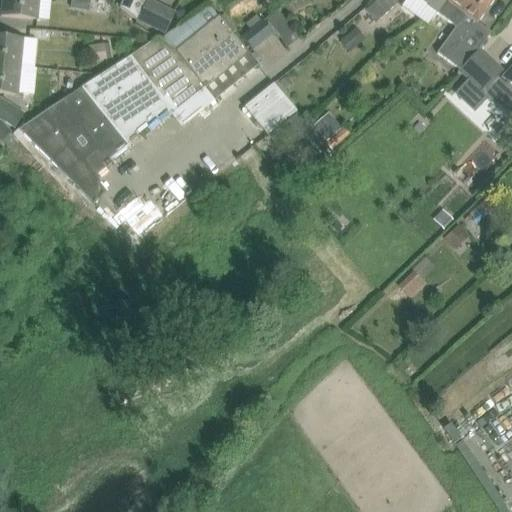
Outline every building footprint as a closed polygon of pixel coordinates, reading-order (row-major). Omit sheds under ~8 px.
[(38,20),(39,0),(2,0),(2,2),(5,2),(3,16),(38,20)] [(71,0),(70,7),(89,10),(90,0),(71,0)] [(145,0),(122,0),(120,7),(136,21),(145,0)] [(149,0),(147,0),(137,21),(163,34),(168,29),(176,13),(149,0)] [(393,0),(377,0),(366,10),(376,22),(397,4),(393,0)] [(419,0),(427,5),(426,7),(436,14),(446,1),(446,0),(419,0)] [(446,0),(436,14),(456,28),(437,54),(460,70),(479,49),(488,36),(475,26),(493,0),(446,0)] [(208,3),(161,40),(175,51),(218,17),(208,3)] [(299,39),(298,38),(277,10),(266,19),(288,47),(299,39)] [(81,89),(58,103),(59,105),(108,166),(130,149),(174,114),(205,88),(211,97),(257,66),(249,53),(237,36),(220,15),(218,17),(175,51),(161,40),(159,37),(130,57),(81,89)] [(242,38),(252,51),(273,34),(263,22),(242,38)] [(356,28),(340,41),(349,52),(365,39),(356,28)] [(0,64),(20,66),(23,37),(0,35),(0,64)] [(104,44),(88,46),(90,62),(107,59),(104,44)] [(479,49),(460,70),(468,79),(483,92),(484,92),(498,105),(496,107),(497,108),(499,106),(511,117),(511,120),(511,121),(511,122),(511,70),(504,80),(506,82),(504,84),(497,78),(502,71),(479,49)] [(0,93),(18,95),(20,66),(0,64),(0,93)] [(297,111),(273,85),(273,84),(244,107),(266,135),(297,111)] [(0,120),(17,131),(27,116),(0,99),(0,120)] [(58,103),(18,130),(79,190),(81,188),(104,170),(108,166),(59,105),(58,103)] [(341,129),(329,114),(313,127),(325,142),(341,129)] [(295,115),(283,126),(293,136),(305,126),(295,115)] [(11,132),(0,121),(0,141),(1,143),(11,132)] [(344,127),(327,143),(333,149),(350,134),(344,127)] [(458,226),(444,238),(454,250),(468,238),(458,226)]
